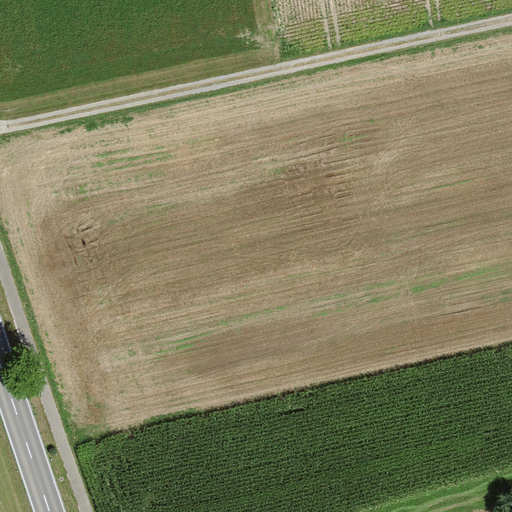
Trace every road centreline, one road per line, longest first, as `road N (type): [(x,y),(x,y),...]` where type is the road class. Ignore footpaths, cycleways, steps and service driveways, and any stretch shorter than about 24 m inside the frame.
road 1 (track): [(511,15),(0,127)]
road 2 (tertiary): [(0,359),(50,511)]
